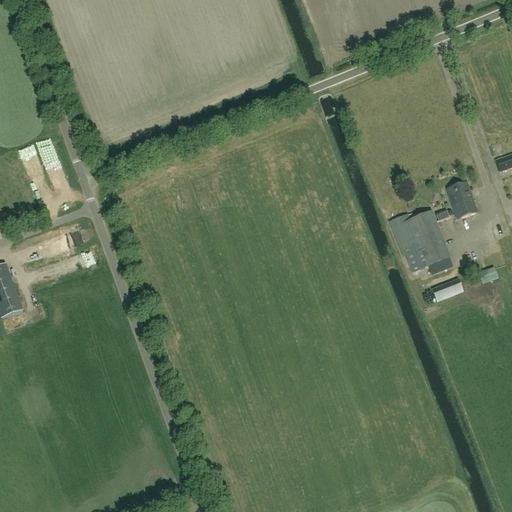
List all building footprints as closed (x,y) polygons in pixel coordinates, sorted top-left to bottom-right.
[(46,153),(52,151),(49,143),(43,145),(46,153)] [(24,155),(27,164),(38,160),(35,152),(24,155)] [(511,156),(495,163),(499,174),(511,169),(511,156)] [(31,170),(35,188),(43,186),(39,168),(31,170)] [(466,185),(447,191),(457,221),(477,215),(466,185)] [(410,223),(407,218),(392,224),(412,274),(449,259),(431,214),(410,223)] [(0,268),(0,318),(1,321),(22,313),(4,266),(0,268)] [(41,268),(40,282),(50,282),(50,268),(41,268)] [(494,271),(479,277),(482,284),(497,280),(494,271)] [(459,282),(433,292),(437,303),(464,292),(459,282)]
